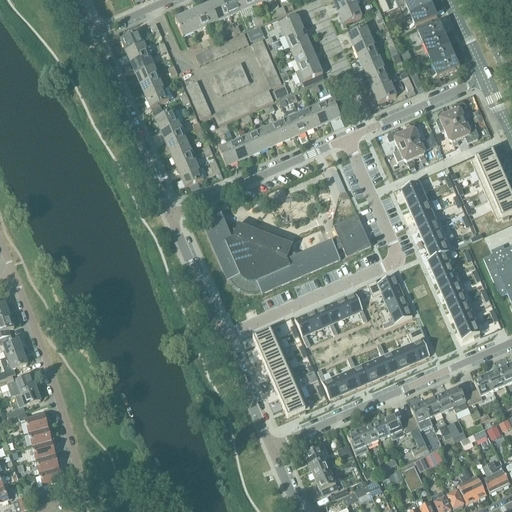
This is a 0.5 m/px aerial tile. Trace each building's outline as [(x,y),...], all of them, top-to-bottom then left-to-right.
[(223,0),(221,1),(228,18),(240,13),(233,0),(223,0)] [(233,0),(240,13),(251,9),(247,0),(233,0)] [(247,0),(251,9),(263,4),(260,0),(247,0)] [(337,15),(356,7),(352,0),(340,0),(334,3),(338,14),(337,15)] [(409,17),(409,18),(432,8),(432,7),(430,8),(426,0),(418,0),(404,6),(404,7),(405,6),(410,17),(409,17)] [(209,5),(217,23),(228,18),(221,1),(210,6),(209,5)] [(379,4),(382,12),(388,10),(384,2),(379,4)] [(209,6),(198,11),(206,28),(217,23),(209,5),(209,6)] [(356,7),(337,15),(339,15),(343,26),(343,27),(362,19),(361,18),(356,7)] [(415,29),(431,22),(437,19),(436,19),(435,19),(431,9),(432,8),(409,18),(410,17),(415,28),(414,29),(415,29)] [(187,15),(186,15),(194,33),(206,28),(198,11),(187,16),(187,15)] [(194,33),(186,15),(186,16),(175,21),(175,20),(183,39),(183,38),(194,33)] [(280,27),(285,38),(303,30),(302,30),(297,19),(298,19),(297,18),(279,26),(279,27),(280,27)] [(415,29),(418,34),(434,27),(431,22),(415,29)] [(421,46),(422,46),(444,36),(443,37),(438,26),(439,25),(434,27),(418,34),(416,35),(417,35),(418,35),(423,45),(421,46)] [(150,29),(155,41),(161,38),(155,26),(150,29)] [(248,33),(252,42),(265,37),(261,28),(248,33)] [(352,49),(370,41),(366,30),(366,29),(347,37),(348,38),(348,37),(353,48),(352,49)] [(285,38),(289,49),(307,42),(302,31),(303,30),(285,38)] [(124,53),(124,54),(143,46),(138,34),(139,34),(139,33),(120,42),(121,42),(126,53),(124,53)] [(244,36),(238,38),(243,49),(249,47),(244,36)] [(426,57),(427,58),(449,48),(449,47),(448,48),(443,37),(444,37),(444,36),(422,46),(422,47),(423,46),(428,57),(426,57)] [(238,38),(233,41),(238,52),(243,49),(238,38)] [(233,41),(227,43),(232,54),(238,52),(233,41)] [(353,49),(358,60),(375,52),(370,41),(352,49),(353,49)] [(251,47),(253,52),(264,48),(262,42),(251,47)] [(289,49),(294,61),(313,53),(313,52),(312,53),(307,42),(289,49)] [(227,43),(222,45),(227,56),(232,54),(227,43)] [(188,50),(190,56),(202,51),(199,45),(188,50)] [(222,45),(216,48),(221,59),(227,56),(222,45)] [(126,53),(131,64),(148,57),(143,46),(124,54),(125,54),(126,53)] [(216,48),(211,50),(216,61),(221,59),(216,48)] [(253,52),(256,58),(267,53),(264,48),(253,52)] [(431,69),(454,59),(453,59),(448,49),(449,48),(427,58),(428,57),(433,68),(431,69)] [(211,50),(206,53),(210,64),(216,61),(211,50)] [(362,72),(380,64),(375,52),(358,60),(363,71),(362,72)] [(206,53),(200,55),(205,66),(210,64),(206,53)] [(256,58),(258,63),(269,58),(267,53),(256,58)] [(294,61),(299,72),(317,65),(312,54),(313,53),(294,61)] [(401,56),(406,67),(411,64),(406,53),(401,56)] [(205,66),(200,55),(194,57),(199,68),(205,66)] [(134,76),(153,68),(148,57),(131,64),(135,76),(134,76)] [(258,63),(261,69),(272,64),(269,58),(258,63)] [(454,59),(431,69),(432,69),(433,69),(437,79),(436,80),(436,81),(459,71),(459,70),(458,71),(453,60),(454,59)] [(261,69),(263,74),(274,69),(272,64),(261,69)] [(363,72),(368,83),(385,75),(380,64),(362,72),(363,72)] [(240,65),(235,68),(239,78),(245,76),(240,65)] [(317,65),(299,72),(304,83),(303,84),(304,84),(322,76),(322,75),(321,76),(317,65)] [(136,76),(141,87),(158,80),(153,68),(134,76),(135,77),(136,76)] [(235,68),(229,70),(234,80),(239,78),(235,68)] [(263,74),(265,80),(276,75),(274,69),(263,74)] [(229,70),(224,73),(228,83),(234,80),(229,70)] [(224,73),(219,75),(223,85),(228,83),(224,73)] [(213,77),(217,88),(223,85),(219,75),(213,77)] [(265,80),(268,85),(279,80),(276,75),(265,80)] [(372,94),(372,95),(390,87),(385,75),(368,83),(373,94),(372,94)] [(245,76),(239,78),(244,88),(249,86),(245,76)] [(411,78),(416,90),(421,87),(416,76),(411,78)] [(239,78),(234,80),(238,90),(244,88),(239,78)] [(402,81),(407,93),(413,91),(408,79),(402,81)] [(144,99),(163,91),(158,80),(141,87),(145,98),(144,99)] [(234,80),(228,83),(233,93),(238,90),(234,80)] [(279,80),(268,85),(270,91),(281,86),(279,80)] [(186,88),(188,94),(199,89),(197,83),(186,88)] [(228,83),(223,85),(227,95),(233,93),(228,83)] [(223,85),(217,88),(222,98),(227,95),(223,85)] [(286,87),(274,91),(277,100),(289,96),(286,87)] [(390,87),(372,95),(373,94),(378,105),(377,106),(396,98),(396,97),(395,98),(390,87)] [(188,94),(191,99),(202,94),(199,89),(188,94)] [(163,91),(144,99),(146,99),(150,110),(150,111),(169,103),(168,102),(163,91)] [(268,92),(263,95),(268,106),(273,103),(268,92)] [(191,99),(193,105),(204,100),(202,94),(191,99)] [(263,95),(258,97),(262,108),(268,106),(263,95)] [(258,97),(252,99),(257,110),(262,108),(258,97)] [(252,99),(247,102),(252,113),(257,110),(252,99)] [(193,105),(195,110),(206,105),(204,100),(193,105)] [(332,102),(321,107),(328,124),(340,119),(340,120),(341,120),(332,101),(332,102)] [(247,102),(241,104),(246,115),(252,113),(247,102)] [(241,104),(235,107),(240,118),(246,115),(241,104)] [(195,110),(198,116),(209,111),(206,105),(195,110)] [(453,113),(449,115),(455,128),(465,123),(461,113),(467,110),(465,106),(462,105),(451,109),(453,113)] [(235,107),(230,109),(235,120),(240,118),(235,107)] [(321,107),(310,112),(318,130),(317,129),(328,124),(321,107)] [(230,109),(225,111),(229,122),(235,120),(230,109)] [(209,111),(198,116),(200,121),(211,116),(209,111)] [(225,111),(219,114),(224,125),(229,122),(225,111)] [(310,112),(298,117),(306,134),(317,129),(317,130),(318,130),(310,112)] [(159,133),(178,125),(173,114),(173,113),(154,121),(155,122),(155,121),(160,132),(159,133)] [(440,134),(444,133),(455,128),(449,115),(445,116),(443,113),(439,115),(440,118),(439,122),(435,124),(440,134)] [(224,125),(219,114),(213,116),(218,127),(224,125)] [(298,117),(287,122),(295,140),(295,139),(306,134),(298,117)] [(287,122),(275,127),(283,144),(294,139),(294,140),(295,140),(287,122)] [(465,123),(455,128),(460,141),(464,139),(467,146),(477,141),(478,138),(475,131),(470,133),(465,123)] [(160,133),(165,144),(183,136),(178,125),(159,133),(160,133)] [(275,127),(264,131),(272,150),(272,148),(283,144),(275,127)] [(407,133),(403,134),(409,148),(424,141),(420,132),(419,131),(418,131),(416,131),(415,132),(412,131),(410,127),(406,129),(407,133)] [(455,128),(444,133),(448,143),(452,145),(453,149),(458,147),(456,143),(460,141),(455,128)] [(264,131),(253,136),(260,154),(271,149),(272,150),(264,131)] [(394,142),(398,152),(409,148),(403,134),(399,136),(398,132),(388,136),(387,140),(389,144),(394,142)] [(169,156),(187,148),(183,136),(165,144),(170,155),(169,156)] [(253,136),(241,141),(249,160),(250,160),(249,158),(260,154),(253,136)] [(424,141),(409,148),(415,161),(419,159),(422,166),(426,163),(423,157),(425,154),(424,153),(430,151),(425,140),(424,141)] [(241,141),(230,146),(237,164),(248,159),(249,160),(241,141)] [(237,164),(230,146),(219,151),(218,150),(218,151),(226,169),(227,169),(226,168),(237,164)] [(170,156),(175,167),(192,159),(187,148),(169,156),(170,156)] [(409,148),(398,152),(393,155),(397,165),(403,162),(403,163),(406,164),(408,168),(413,166),(411,162),(415,161),(409,148)] [(480,154),(475,156),(476,159),(475,160),(479,170),(497,162),(492,152),(481,157),(480,154)] [(179,178),(179,179),(197,171),(192,159),(175,167),(180,178),(179,178)] [(497,162),(479,170),(484,180),(501,172),(497,162)] [(209,165),(215,177),(220,175),(215,163),(209,165)] [(197,171),(179,179),(180,178),(185,189),(184,190),(185,190),(203,182),(203,181),(202,182),(197,171)] [(340,190),(345,188),(338,171),(333,172),(340,190)] [(501,172),(484,180),(488,190),(505,182),(501,172)] [(411,187),(400,192),(405,202),(422,195),(418,184),(417,185),(416,182),(410,184),(411,187)] [(505,182),(488,190),(492,200),(510,192),(505,182)] [(511,197),(510,192),(492,200),(497,210),(511,202),(511,197)] [(422,195),(405,202),(409,212),(426,205),(422,195)] [(511,202),(497,210),(501,219),(502,219),(503,222),(508,219),(507,217),(511,214),(511,202)] [(426,205),(409,212),(413,222),(431,214),(426,205)] [(431,214),(413,222),(418,232),(435,224),(431,214)] [(227,283),(230,281),(231,283),(232,285),(233,286),(234,288),(236,289),(238,291),(240,292),(241,293),(244,294),(246,294),(248,295),(250,295),(251,295),(254,295),(256,294),(258,294),(260,293),(262,296),(262,295),(339,262),(340,262),(336,253),(342,250),(346,259),(371,249),(357,217),(333,228),(338,240),(332,243),(331,242),(331,243),(299,257),(290,253),(285,251),(287,247),(242,230),(240,233),(235,231),(235,232),(226,228),(221,216),(222,216),(201,224),(201,225),(202,225),(227,282),(226,282),(227,283)] [(478,220),(471,223),(476,235),(478,234),(483,232),(478,220)] [(435,224),(418,232),(422,242),(439,234),(435,224)] [(476,235),(475,236),(476,238),(477,242),(484,239),(486,238),(483,232),(478,234),(476,235)] [(439,234),(422,242),(426,252),(444,244),(439,234)] [(444,244),(426,252),(431,262),(444,256),(448,254),(444,244)] [(507,296),(511,307),(511,247),(504,251),(502,248),(491,253),(492,257),(483,261),(500,299),(505,297),(507,296)] [(431,262),(427,263),(431,273),(448,266),(444,256),(431,262)] [(448,266),(431,273),(435,283),(453,276),(448,266)] [(453,276),(435,283),(440,293),(457,286),(453,276)] [(375,282),(366,286),(372,299),(381,295),(389,291),(398,287),(394,277),(376,285),(375,282)] [(457,286),(440,293),(444,303),(461,295),(457,286)] [(389,291),(381,295),(385,305),(394,301),(398,311),(407,307),(402,297),(398,287),(389,291)] [(347,307),(337,312),(341,320),(351,316),(358,313),(362,312),(358,303),(354,294),(344,299),(347,307)] [(461,295),(444,303),(448,313),(466,305),(461,295)] [(334,303),(324,307),(328,316),(331,325),(328,326),(331,331),(334,330),(332,324),(341,320),(337,312),(347,307),(344,299),(334,303)] [(394,301),(385,305),(389,315),(392,322),(387,324),(389,327),(394,325),(402,321),(411,318),(407,307),(398,311),(394,301)] [(0,320),(9,317),(5,304),(0,306),(0,320)] [(466,305),(448,313),(452,323),(470,315),(466,305)] [(318,320),(308,325),(312,333),(321,329),(328,326),(331,325),(328,316),(324,307),(314,312),(318,320)] [(304,316),(294,320),(297,329),(301,338),(303,343),(307,341),(305,336),(312,333),(308,325),(318,320),(314,312),(304,316)] [(470,315),(452,323),(457,333),(474,325),(470,315)] [(0,341),(10,338),(8,332),(14,330),(9,317),(0,320),(0,341)] [(474,325),(457,333),(461,343),(472,338),(473,341),(479,339),(478,336),(479,336),(474,325)] [(263,334),(252,338),(256,349),(274,341),(269,331),(268,331),(267,329),(261,331),(263,334)] [(420,330),(406,335),(410,344),(414,353),(418,362),(428,357),(425,349),(421,340),(424,339),(420,330)] [(3,354),(5,360),(22,354),(18,341),(3,347),(5,353),(3,354)] [(274,341),(256,349),(261,359),(278,351),(274,341)] [(404,357),(394,362),(398,370),(408,366),(418,362),(414,353),(410,344),(401,349),(404,357)] [(381,351),(378,352),(380,358),(381,357),(385,366),(388,375),(398,370),(394,362),(404,357),(401,349),(391,353),(384,356),(381,351)] [(278,351),(261,359),(265,369),(282,361),(278,351)] [(22,354),(5,360),(7,366),(9,365),(12,372),(27,367),(22,354)] [(375,370),(365,375),(368,383),(378,379),(388,375),(385,366),(381,357),(380,358),(371,362),(375,370)] [(282,361),(265,369),(269,379),(287,371),(282,361)] [(352,364),(348,365),(350,370),(351,370),(359,388),(368,383),(365,375),(375,370),(371,362),(361,366),(354,369),(352,364)] [(511,372),(510,367),(498,372),(504,388),(511,384),(511,372)] [(345,383),(335,387),(339,396),(349,392),(359,388),(351,370),(350,370),(341,374),(345,383)] [(287,371),(269,379),(273,389),(291,381),(287,371)] [(0,382),(12,378),(10,372),(0,375),(0,382)] [(498,372),(486,378),(492,393),(504,388),(498,372)] [(322,376),(319,378),(321,383),(325,392),(328,401),(339,396),(335,387),(345,383),(341,374),(331,379),(324,382),(322,376)] [(0,382),(0,389),(14,384),(12,378),(0,382)] [(16,391),(18,397),(36,391),(31,378),(16,383),(18,390),(16,391)] [(473,383),(477,391),(480,398),(492,393),(486,378),(473,383)] [(291,381),(273,389),(278,398),(295,391),(291,381)] [(458,389),(446,395),(453,410),(465,405),(462,398),(458,389)] [(36,391),(18,397),(15,398),(19,410),(20,411),(23,409),(40,403),(36,391)] [(295,391),(278,398),(282,408),(299,401),(295,391)] [(477,391),(472,394),(477,405),(482,402),(480,398),(477,391)] [(472,394),(467,396),(472,407),(477,405),(472,394)] [(446,395),(434,400),(441,416),(453,410),(446,395)] [(413,407),(423,403),(421,396),(410,400),(413,407)] [(467,396),(462,398),(465,405),(467,409),(472,407),(467,396)] [(434,400),(422,405),(429,421),(441,416),(434,400)] [(299,401),(282,408),(287,419),(297,414),(299,417),(304,414),(303,412),(304,411),(299,401)] [(410,410),(414,419),(417,426),(429,421),(422,405),(410,410)] [(9,422),(17,418),(25,415),(23,409),(20,411),(19,410),(6,416),(9,422)] [(25,422),(28,436),(48,431),(46,423),(49,423),(47,416),(28,421),(25,415),(17,418),(19,422),(21,423),(25,422)] [(487,416),(481,419),(483,424),(490,421),(487,416)] [(395,417),(383,422),(390,438),(402,433),(399,426),(395,417)] [(414,419),(409,421),(414,432),(419,430),(417,426),(414,419)] [(483,424),(481,419),(474,423),(476,427),(483,424)] [(409,421),(404,423),(409,434),(414,432),(409,421)] [(383,422),(371,428),(378,443),(390,438),(383,422)] [(404,423),(399,426),(402,433),(403,437),(409,434),(404,423)] [(485,431),(490,440),(500,436),(495,427),(485,431)] [(371,428),(359,433),(366,448),(378,443),(371,428)] [(28,436),(32,449),(54,443),(52,437),(50,438),(48,431),(28,436)] [(456,431),(450,434),(452,439),(459,436),(456,431)] [(473,437),(476,443),(487,437),(484,432),(473,437)] [(347,438),(356,459),(368,453),(366,448),(359,433),(347,438)] [(452,439),(450,434),(443,438),(445,443),(452,439)] [(32,449),(35,462),(55,457),(53,450),(56,449),(54,443),(32,449)] [(425,447),(419,450),(421,455),(428,451),(425,447)] [(345,455),(339,458),(341,464),(352,459),(348,448),(343,450),(345,455)] [(304,457),(309,469),(325,462),(319,450),(304,457)] [(421,455),(419,450),(412,453),(414,458),(421,455)] [(441,462),(437,454),(427,458),(431,467),(441,462)] [(35,462),(39,476),(61,470),(60,464),(57,464),(55,457),(35,462)] [(429,468),(425,459),(414,464),(418,473),(429,468)] [(309,469),(314,481),(330,474),(325,462),(309,469)] [(394,462),(387,465),(390,470),(397,467),(394,462)] [(390,470),(387,465),(381,469),(383,473),(390,470)] [(400,472),(410,495),(423,489),(414,469),(415,468),(414,465),(400,472)] [(493,467),(488,469),(499,492),(509,487),(500,469),(495,471),(493,467)] [(499,492),(488,469),(483,472),(485,476),(487,475),(489,479),(482,482),(489,497),(499,492)] [(61,470),(39,476),(43,489),(44,489),(45,491),(50,489),(50,488),(62,484),(60,477),(63,476),(61,470)] [(364,477),(366,482),(373,478),(371,473),(364,477)] [(392,476),(395,482),(402,479),(399,473),(392,476)] [(320,493),(321,493),(335,486),(330,474),(314,481),(320,493)] [(476,503),(486,498),(477,479),(467,484),(476,503)] [(376,483),(366,488),(371,499),(381,494),(376,483)] [(457,489),(459,494),(466,508),(476,503),(467,484),(457,489)] [(335,486),(321,493),(324,499),(338,492),(335,486)] [(5,489),(0,490),(0,506),(2,505),(3,507),(8,505),(7,503),(12,501),(7,488),(5,489)] [(354,494),(358,500),(369,495),(366,488),(354,494)] [(330,498),(333,504),(348,497),(346,491),(330,498)] [(463,508),(457,494),(446,499),(452,511),(454,511),(458,510),(459,511),(462,510),(463,508)] [(342,500),(346,507),(357,502),(353,495),(342,500)] [(449,511),(442,495),(431,500),(436,511),(449,511)] [(27,511),(24,501),(18,503),(21,511),(27,511)] [(418,511),(432,511),(430,506),(424,508),(421,502),(416,505),(418,511)]
